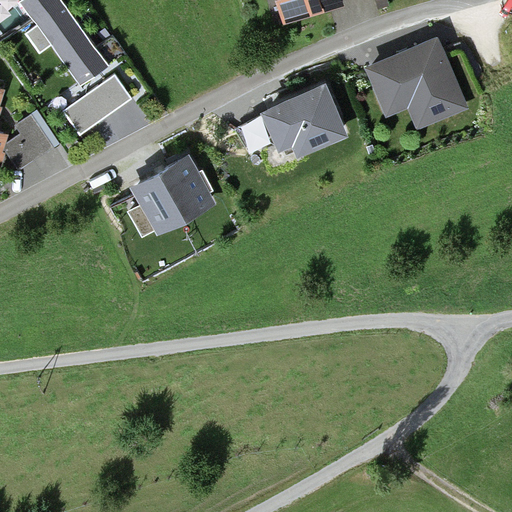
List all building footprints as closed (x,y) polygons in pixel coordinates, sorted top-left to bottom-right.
[(106,62),(62,0),(25,0),(81,80),(106,62)] [(277,0),(283,20),(342,2),(341,0),(277,0)] [(387,0),(376,0),(379,9),(389,6),(387,0)] [(436,37),(363,65),(384,114),(405,107),(415,128),(465,107),(436,37)] [(132,96),(115,73),(66,107),(83,130),(132,96)] [(325,77),(263,102),(280,142),(294,136),(298,146),(345,127),(325,77)] [(21,133),(1,145),(14,166),(49,145),(31,115),(15,124),(21,133)] [(188,150),(130,181),(140,201),(127,209),(140,238),(155,231),(214,201),(188,150)]
